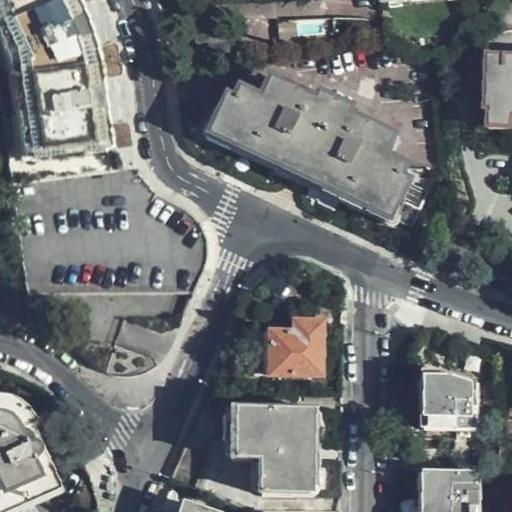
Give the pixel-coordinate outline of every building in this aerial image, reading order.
[(9,166),(12,188),(117,173),(115,152),(97,153),(88,77),(84,50),(82,42),(74,20),(65,0),(0,0),(0,29),(20,73),(16,75),(28,164),(9,166)] [(511,4),(482,10),(488,38),(511,33),(511,4)] [(227,50),(224,27),(192,33),(194,57),(227,50)] [(511,62),(484,62),(483,116),(487,116),(486,133),(509,133),(509,121),(511,121),(511,62)] [(400,143),(356,119),(359,114),(324,96),(321,102),(276,79),(265,99),(244,88),(239,99),(232,96),(216,128),(395,220),(411,190),(404,185),(409,174),(390,162),(400,143)] [(321,381),(322,327),(292,327),(292,339),(270,338),(270,381),(321,381)] [(464,511),(467,431),(460,431),(461,388),(444,387),(443,381),(394,379),(393,461),(410,469),(409,511),(464,511)] [(217,400),(205,400),(203,403),(169,483),(200,495),(231,413),(236,400),(217,400)] [(8,511),(62,489),(31,420),(26,414),(19,408),(10,404),(0,403),(0,500),(4,511),(8,511)] [(315,414),(231,413),(231,464),(260,465),(259,499),(314,500),(315,414)] [(163,511),(179,511),(184,497),(169,493),(164,511),(163,511)]
